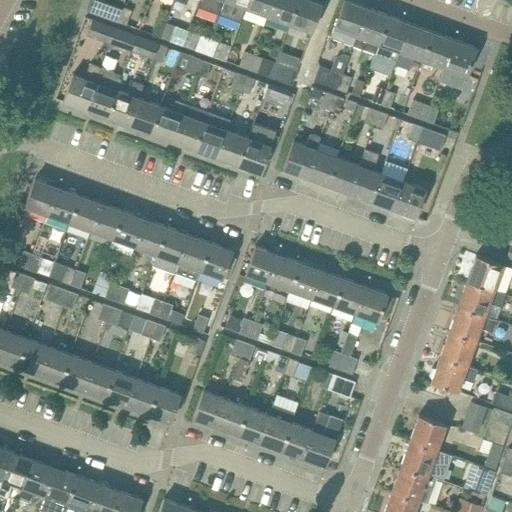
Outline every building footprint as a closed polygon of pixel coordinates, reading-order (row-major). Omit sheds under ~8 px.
[(102,0),(90,0),(87,12),(107,19),(117,22),(122,7),(117,5),(113,3),(102,0)] [(199,0),(197,7),(219,15),(224,0),(199,0)] [(245,7),(246,8),(248,0),(224,0),(219,15),(239,22),(245,7)] [(248,0),(246,8),(268,16),(274,0),(248,0)] [(274,0),(268,16),(290,24),(298,0),(274,0)] [(310,0),(298,0),(290,24),(311,32),(321,4),(310,0)] [(330,37),(354,46),(367,8),(346,0),(343,0),(337,18),(330,37)] [(117,22),(126,25),(131,10),(122,7),(117,22)] [(354,46),(376,54),(390,16),(367,8),(354,46)] [(151,35),(161,38),(166,23),(168,15),(164,13),(161,21),(157,20),(151,35)] [(411,24),(390,16),(376,54),(398,62),(411,24)] [(87,35),(109,43),(115,28),(92,20),(87,35)] [(182,46),(183,46),(188,31),(166,23),(161,38),(182,46)] [(413,56),(424,60),(434,32),(411,24),(398,62),(396,65),(409,70),(413,56)] [(109,43),(131,50),(136,36),(115,28),(109,43)] [(183,46),(205,54),(210,39),(188,31),(183,46)] [(424,60),(443,67),(445,68),(455,40),(434,32),(424,60)] [(131,50),(154,58),(159,44),(136,36),(131,50)] [(210,39),(205,54),(225,62),(229,49),(222,47),(223,44),(210,39)] [(455,40),(445,68),(441,79),(462,86),(476,48),(455,40)] [(159,44),(154,58),(162,61),(168,47),(159,44)] [(238,66),(248,70),(254,55),(244,51),(238,66)] [(248,70),(270,78),(275,63),(254,55),(248,70)] [(187,71),(197,75),(203,60),(193,56),(187,71)] [(203,60),(197,75),(205,78),(211,63),(203,60)] [(63,101),(85,110),(101,67),(90,63),(84,78),(73,74),(63,101)] [(275,63),(270,78),(292,86),(297,71),(275,63)] [(338,89),(343,74),(345,70),(343,69),(345,64),(340,63),(340,65),(334,67),(333,70),(318,65),(313,81),(338,89)] [(85,110),(107,118),(117,90),(116,90),(120,79),(111,76),(112,71),(109,70),(101,67),(85,110)] [(231,87),(241,91),(246,76),(236,72),(231,87)] [(343,74),(338,89),(346,92),(351,77),(343,74)] [(261,99),(262,99),(268,84),(246,76),(241,91),(262,98),(261,99)] [(382,106),(387,91),(390,83),(384,80),(381,88),(376,86),(371,102),(382,106)] [(107,118),(129,126),(139,98),(138,98),(143,85),(133,81),(128,94),(117,90),(107,118)] [(268,84),(262,99),(284,107),(289,91),(268,84)] [(307,102),(330,110),(336,95),(312,87),(307,102)] [(387,91),(382,106),(389,108),(395,93),(387,91)] [(336,95),(330,110),(338,113),(344,98),(336,95)] [(403,113),(426,121),(431,106),(429,106),(433,97),(428,95),(421,98),(420,101),(409,97),(403,113)] [(129,126),(150,133),(160,106),(139,98),(129,126)] [(150,133),(173,141),(186,104),(175,100),(171,110),(160,106),(150,133)] [(173,141),(194,149),(208,112),(186,104),(173,141)] [(431,106),(426,121),(433,123),(438,109),(431,106)] [(364,123),(374,127),(380,111),(369,108),(364,123)] [(380,111),(374,127),(382,129),(387,114),(380,111)] [(194,149),(216,157),(226,129),(229,119),(208,112),(194,149)] [(249,137),(239,165),(260,173),(275,130),(254,123),(248,137),(249,137)] [(407,138),(418,142),(423,128),(412,124),(407,138)] [(423,128),(418,142),(439,149),(444,135),(423,128)] [(216,157),(239,165),(249,137),(248,137),(226,129),(216,157)] [(283,168),(306,177),(316,149),(320,137),(310,133),(305,146),(293,141),(283,168)] [(306,177),(328,185),(338,157),(316,149),(306,177)] [(350,193),(372,201),(382,173),(373,170),(378,154),(366,150),(360,165),(350,193)] [(360,165),(338,157),(328,185),(350,193),(360,165)] [(372,201),(394,209),(404,181),(382,173),(372,201)] [(25,206),(47,214),(57,186),(35,178),(25,206)] [(404,181),(394,209),(415,217),(425,189),(404,181)] [(47,214),(68,222),(78,194),(57,186),(47,214)] [(68,222),(90,230),(100,202),(78,194),(68,222)] [(90,230),(112,238),(122,210),(100,202),(90,230)] [(110,245),(132,253),(134,246),(144,218),(122,210),(112,238),(110,245)] [(134,246),(156,254),(166,226),(144,218),(134,246)] [(173,272),(174,273),(188,234),(166,226),(156,254),(152,265),(173,272)] [(188,234),(174,273),(196,281),(197,278),(200,270),(210,242),(188,234)] [(232,250),(210,242),(200,270),(222,278),(232,250)] [(245,273),(267,281),(277,254),(255,246),(245,273)] [(19,265),(27,268),(32,254),(24,251),(19,265)] [(32,254),(27,268),(36,271),(37,270),(50,275),(53,266),(40,261),(42,257),(37,255),(32,254)] [(267,281),(289,289),(299,262),(277,254),(267,281)] [(476,255),(466,280),(493,290),(502,264),(476,255)] [(289,289),(311,297),(321,270),(299,262),(289,289)] [(61,281),(71,284),(76,269),(67,265),(61,281)] [(76,269),(71,284),(79,287),(85,272),(76,269)] [(311,297),(333,305),(343,277),(321,270),(311,297)] [(93,292),(115,300),(120,285),(111,282),(113,276),(100,271),(93,292)] [(11,285),(20,289),(24,275),(16,272),(11,285)] [(239,273),(235,283),(241,285),(242,286),(246,276),(244,275),(239,273)] [(24,275),(20,289),(29,292),(31,287),(43,291),(46,283),(34,279),(34,278),(24,275)] [(333,305),(355,313),(365,285),(343,277),(333,305)] [(466,280),(457,307),(495,320),(504,294),(493,290),(466,280)] [(45,298),(63,305),(69,290),(50,283),(45,298)] [(120,285),(115,300),(123,303),(129,288),(120,285)] [(387,293),(365,285),(355,313),(377,321),(387,293)] [(69,290),(63,305),(72,308),(77,293),(69,290)] [(148,312),(158,316),(164,301),(154,297),(148,312)] [(164,301),(158,316),(167,319),(173,304),(164,301)] [(97,318),(107,321),(112,306),(103,303),(97,318)] [(112,306),(107,321),(102,335),(106,337),(111,323),(116,325),(121,309),(112,306)] [(457,307),(448,332),(475,341),(480,327),(491,331),(495,320),(457,307)] [(257,310),(253,321),(248,336),(256,340),(262,324),(258,322),(261,311),(257,310)] [(192,328),(203,332),(208,317),(198,313),(192,328)] [(140,334),(151,338),(156,322),(133,314),(128,329),(141,333),(140,334)] [(229,314),(225,325),(226,326),(236,330),(241,319),(230,315),(229,314)] [(238,333),(248,336),(253,321),(244,317),(238,333)] [(156,322),(151,338),(160,341),(165,325),(156,322)] [(0,342),(0,359),(16,366),(26,340),(4,332),(0,342)] [(325,364),(335,367),(348,333),(347,332),(340,353),(331,349),(325,364)] [(475,341),(448,332),(439,357),(466,367),(475,341)] [(282,349),(291,352),(297,337),(287,333),(282,349)] [(348,333),(335,367),(351,373),(356,359),(350,357),(357,336),(348,333)] [(185,350),(195,353),(200,338),(191,334),(185,350)] [(297,337),(291,352),(300,355),(306,340),(297,337)] [(230,354),(239,357),(245,342),(236,338),(230,354)] [(16,366),(38,374),(48,348),(26,340),(16,366)] [(245,342),(239,357),(230,383),(239,386),(254,345),(245,342)] [(254,356),(264,360),(267,351),(258,347),(254,356)] [(38,374),(60,382),(70,356),(48,348),(38,374)] [(274,370),(284,373),(289,358),(279,354),(274,370)] [(60,382),(82,390),(92,364),(70,356),(60,382)] [(430,382),(457,391),(462,378),(473,382),(477,371),(466,367),(439,357),(430,382)] [(289,358),(284,373),(293,376),(306,380),(311,366),(298,361),(289,358)] [(82,390),(104,398),(114,372),(92,364),(82,390)] [(319,385),(328,388),(333,374),(324,371),(319,385)] [(104,398),(126,406),(135,380),(114,372),(104,398)] [(333,374),(328,388),(350,397),(355,382),(333,374)] [(126,406),(148,414),(157,388),(135,380),(126,406)] [(157,388),(148,414),(170,422),(179,396),(157,388)] [(193,417),(215,425),(225,398),(203,390),(193,417)] [(491,403),(511,410),(511,393),(509,393),(508,396),(495,391),(491,403)] [(215,425),(237,433),(247,406),(225,398),(215,425)] [(462,426),(476,432),(486,407),(471,401),(462,426)] [(259,441),(281,449),(291,422),(294,412),(272,403),(269,414),(259,441)] [(237,433),(259,441),(269,414),(247,406),(237,433)] [(511,414),(494,408),(490,419),(510,426),(511,419),(511,414)] [(313,430),(302,458),(324,466),(335,438),(323,434),(329,417),(319,413),(313,430)] [(418,414),(409,440),(436,449),(445,424),(418,414)] [(490,419),(487,428),(506,435),(510,426),(490,419)] [(281,449),(302,458),(313,430),(291,422),(281,449)] [(487,428),(483,438),(503,446),(506,435),(487,428)] [(489,452),(484,466),(494,470),(503,446),(483,438),(479,448),(489,452)] [(409,440),(400,465),(443,480),(451,455),(436,449),(409,440)] [(0,478),(10,451),(0,446),(0,478)] [(499,472),(511,476),(511,475),(511,448),(508,448),(499,472)] [(12,482),(23,486),(33,459),(10,451),(0,478),(0,494),(6,497),(12,482)] [(39,509),(54,467),(33,459),(23,486),(34,490),(30,502),(40,506),(39,509)] [(485,495),(494,470),(484,466),(478,464),(469,489),(475,491),(485,495)] [(391,490),(418,500),(427,503),(436,478),(443,480),(400,465),(391,490)] [(51,511),(56,498),(66,502),(76,475),(54,467),(39,509),(47,511),(51,511)] [(66,502),(88,510),(98,483),(76,475),(66,502)] [(88,510),(92,511),(112,511),(120,491),(98,483),(88,510)] [(391,490),(383,511),(413,511),(418,500),(391,490)] [(120,491),(112,511),(137,511),(142,499),(120,491)] [(491,495),(484,511),(500,511),(505,500),(491,495)] [(460,496),(453,511),(479,511),(482,505),(460,496)] [(183,511),(186,506),(163,498),(158,511),(183,511)]
